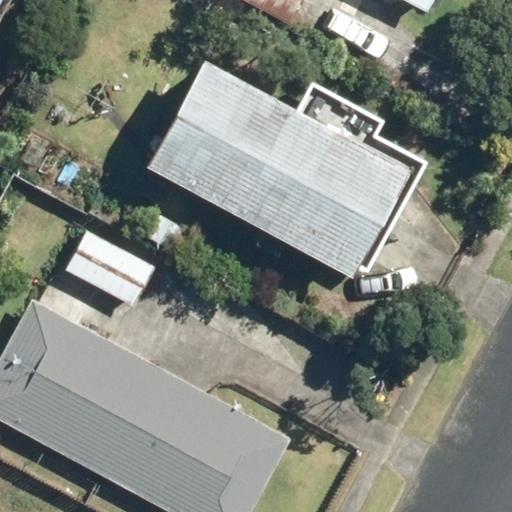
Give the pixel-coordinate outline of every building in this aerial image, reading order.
[(251,0),(292,21),(303,0),(416,0),(429,7),(432,0),(251,0)] [(411,162),(206,52),(148,159),(354,269),(411,162)] [(296,240),(247,214),(226,252),(276,279),(296,240)] [(91,228),(65,271),(130,310),(156,267),(91,228)] [(249,511),(292,435),(33,295),(0,355),(0,415),(179,511),(249,511)]
